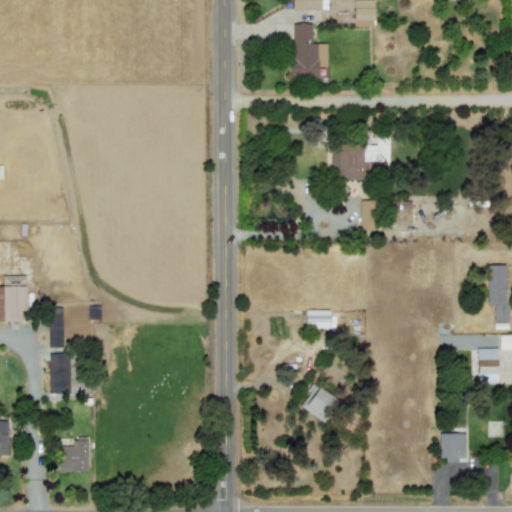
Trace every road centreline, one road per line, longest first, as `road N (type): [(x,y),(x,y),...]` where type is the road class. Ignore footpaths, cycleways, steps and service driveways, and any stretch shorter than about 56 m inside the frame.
road 1 (residential): [(224,0),(226,511)]
road 2 (residential): [(225,98),(511,98)]
